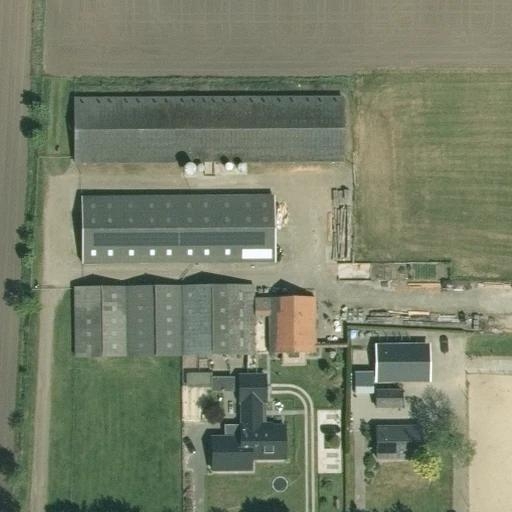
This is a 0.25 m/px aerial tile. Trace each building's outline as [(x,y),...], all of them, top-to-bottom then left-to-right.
[(341,100),(74,102),(75,165),(342,164),(341,100)] [(80,202),(81,267),(274,265),(273,199),(80,202)] [(358,231),(342,231),(341,250),(358,250),(358,231)] [(252,288),(73,292),(75,360),(253,356),(252,288)] [(313,300),(268,301),(270,356),(314,355),(313,300)] [(374,346),(374,384),(428,383),(428,345),(374,346)] [(210,374),(185,375),(186,389),(211,389),(210,374)] [(246,462),(250,462),(284,462),(284,430),(271,430),(271,428),(254,428),(254,405),(261,405),(260,380),(240,381),(240,405),(242,405),(242,428),(240,429),(240,439),(240,446),(245,446),(246,462)] [(399,392),(376,393),(377,410),(399,409),(399,392)] [(421,460),(421,426),(374,426),(375,461),(421,460)] [(240,446),(240,439),(211,439),(212,471),(250,471),(250,462),(246,462),(245,446),(240,446)]
